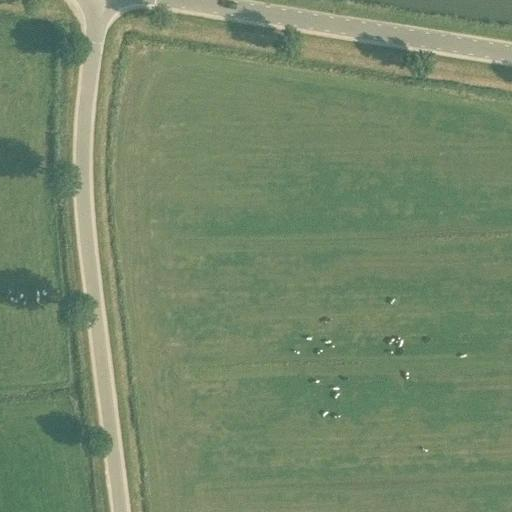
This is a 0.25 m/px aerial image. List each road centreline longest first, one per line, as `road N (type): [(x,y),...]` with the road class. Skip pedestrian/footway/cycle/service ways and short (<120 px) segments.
road 1 (unclassified): [(122,511),(82,247),(79,144),(97,0)]
road 2 (tertiary): [(511,56),(178,0)]
